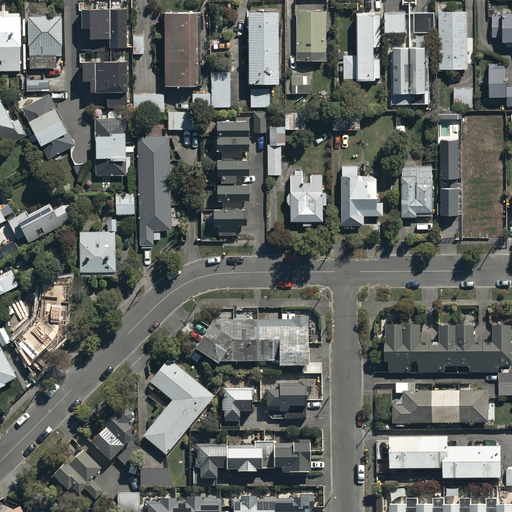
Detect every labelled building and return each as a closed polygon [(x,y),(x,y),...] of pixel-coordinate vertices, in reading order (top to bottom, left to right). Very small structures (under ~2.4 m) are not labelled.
[(0,69),(20,69),(20,45),(22,45),(21,12),(9,12),(9,9),(0,9),(0,69)] [(126,9),(81,9),(81,51),(110,51),(110,47),(126,47),(126,9)] [(195,10),(163,10),(164,84),(196,83),(195,10)] [(246,10),(247,82),(278,81),(277,10),(246,10)] [(296,10),(295,60),(325,60),(326,10),(296,10)] [(357,54),(343,54),(343,78),(375,78),(375,77),(380,77),(380,58),(374,58),(374,46),(381,46),(381,14),(374,14),(374,11),(357,11),(357,54)] [(467,68),(466,11),(438,11),(439,68),(467,68)] [(503,16),(493,16),(493,36),(503,36),(503,40),(511,39),(511,11),(503,11),(503,16)] [(405,12),(385,12),(384,32),(405,32),(405,12)] [(434,12),(414,12),(414,32),(434,32),(434,12)] [(42,15),(28,15),(28,45),(30,45),(30,68),(57,67),(57,55),(63,55),(62,15),(49,15),(49,13),(42,13),(42,15)] [(143,53),(143,34),(133,35),(133,53),(143,53)] [(425,46),(393,46),(394,50),(391,50),(391,104),(430,104),(429,49),(425,49),(425,46)] [(127,62),(83,63),(83,82),(90,81),(90,93),(106,93),(107,107),(128,107),(127,62)] [(507,63),(488,63),(489,95),(505,95),(506,107),(511,107),(511,85),(508,86),(507,63)] [(211,71),(212,106),(231,106),(230,71),(211,71)] [(286,93),(310,92),(310,75),(286,75),(286,93)] [(49,90),(49,78),(27,79),(27,90),(49,90)] [(473,88),(454,87),(454,106),(472,106),(473,88)] [(269,88),(250,88),(250,107),(269,106),(269,88)] [(76,144),(49,93),(22,107),(48,158),(76,144)] [(164,111),(164,93),(132,93),(133,112),(164,111)] [(210,93),(192,93),(192,111),(210,111),(210,93)] [(0,133),(7,146),(28,135),(19,118),(13,121),(0,96),(0,133)] [(461,109),(440,109),(440,118),(461,118),(461,109)] [(168,129),(200,129),(200,112),(168,112),(168,129)] [(253,131),(265,131),(265,112),(253,112),(253,131)] [(304,112),(285,112),(285,129),(304,129),(304,112)] [(332,129),(360,129),(359,113),(332,114),(332,129)] [(126,117),(95,117),(96,175),(127,174),(126,117)] [(246,148),(246,120),(217,121),(217,149),(222,149),(222,159),(216,159),(216,174),(221,174),(221,183),(217,183),(217,199),(222,199),(222,208),(213,208),(213,224),(217,224),(217,235),(240,235),(239,224),(246,224),(246,206),(242,206),(242,199),(249,199),(248,183),(241,183),(241,173),(247,173),(247,159),(241,159),(240,148),(246,148)] [(284,144),(284,125),(269,126),(269,144),(267,144),(268,174),(280,174),(280,144),(284,144)] [(169,135),(138,136),(141,244),(154,244),(154,229),(171,229),(169,135)] [(457,176),(457,138),(440,138),(440,176),(457,176)] [(505,154),(495,153),(496,177),(506,177),(505,154)] [(357,165),(341,165),(342,220),(338,220),(339,224),(363,224),(363,214),(382,214),(382,201),(375,201),(375,174),(357,174),(357,165)] [(402,165),(403,216),(433,216),(432,165),(402,165)] [(289,221),(323,221),(323,205),(327,205),(327,190),(323,190),(323,172),(308,172),(308,180),(303,180),(303,174),(289,174),(289,192),(286,195),(286,201),(289,205),(289,221)] [(489,180),(471,180),(471,192),(463,192),(463,225),(494,224),(493,184),(489,184),(489,180)] [(457,211),(457,185),(441,186),(441,211),(457,211)] [(115,192),(116,214),(135,213),(134,192),(115,192)] [(18,221),(29,243),(70,222),(70,206),(63,206),(54,210),(50,204),(18,221)] [(118,273),(117,219),(107,219),(107,231),(80,231),(80,273),(82,273),(82,278),(93,278),(93,274),(118,273)] [(21,253),(15,242),(1,249),(7,260),(21,253)] [(0,295),(19,285),(11,270),(0,275),(0,295)] [(55,275),(52,296),(71,298),(73,278),(55,275)] [(49,312),(45,304),(14,320),(17,325),(15,326),(27,348),(30,347),(36,359),(65,343),(54,321),(56,320),(51,311),(49,312)] [(191,357),(197,361),(202,354),(216,364),(219,361),(278,361),(278,366),(307,366),(308,316),(291,316),(291,319),(214,319),(191,357)] [(419,326),(385,327),(386,361),(389,361),(389,374),(411,373),(411,362),(418,362),(418,373),(445,373),(445,367),(470,366),(470,373),(498,373),(498,367),(511,366),(511,325),(493,325),(493,343),(475,343),(475,326),(439,326),(439,344),(420,344),(419,326)] [(0,339),(0,338),(0,388),(6,386),(5,384),(17,378),(0,344),(0,339)] [(169,358),(150,382),(172,401),(142,435),(165,455),(215,398),(169,358)] [(511,372),(501,373),(501,395),(511,394),(511,372)] [(306,419),(306,392),(311,392),(311,381),(300,381),(300,384),(278,384),(278,389),(266,389),(266,406),(278,406),(278,411),(285,411),(285,419),(306,419)] [(251,388),(222,388),(222,410),(223,410),(223,421),(239,421),(239,411),(251,411),(251,388)] [(393,423),(488,423),(488,391),(403,391),(403,407),(393,407),(393,423)] [(105,427),(91,442),(109,460),(114,455),(125,465),(138,452),(138,444),(131,439),(131,413),(124,406),(118,413),(116,411),(103,425),(105,427)] [(390,468),(443,468),(443,478),(501,478),(501,446),(448,446),(448,436),(389,437),(390,468)] [(254,443),(196,444),(197,467),(193,467),(194,486),(216,486),(216,467),(225,467),(225,469),(237,469),(237,471),(255,471),(255,468),(280,468),(281,475),(310,475),(310,440),(298,440),(298,442),(274,443),(274,441),(254,441),(254,443)] [(102,469),(84,450),(69,464),(67,462),(54,475),(77,498),(84,490),(98,504),(108,495),(92,478),(102,469)] [(168,467),(141,467),(141,488),(175,488),(168,467)] [(140,492),(118,493),(118,511),(140,510),(140,492)] [(241,498),(232,499),(231,511),(311,511),(312,495),(300,495),(300,497),(292,497),(292,498),(276,498),(276,496),(265,496),(265,498),(256,498),(256,496),(241,496),(241,498)] [(145,500),(144,511),(221,511),(221,499),(213,499),(213,497),(201,497),(201,496),(186,496),(186,502),(175,502),(175,497),(160,497),(160,500),(145,500)] [(511,511),(511,503),(497,504),(497,498),(486,498),(486,503),(472,503),(472,498),(459,498),(459,503),(445,503),(445,497),(432,497),(432,503),(419,503),(419,498),(406,498),(406,503),(390,503),(389,511),(511,511)]
